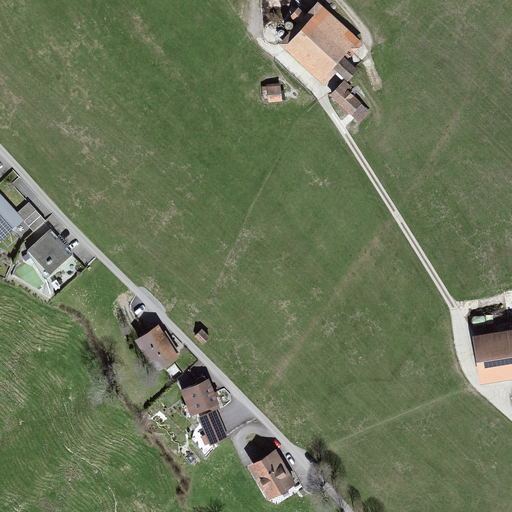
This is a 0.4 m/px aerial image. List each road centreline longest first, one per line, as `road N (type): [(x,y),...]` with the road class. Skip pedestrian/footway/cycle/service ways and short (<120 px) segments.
road 1 (unclassified): [(0,156),(344,511)]
road 2 (track): [(267,45),(329,109),(457,321),(475,382)]
road 3 (track): [(338,0),(370,42),(320,99)]
